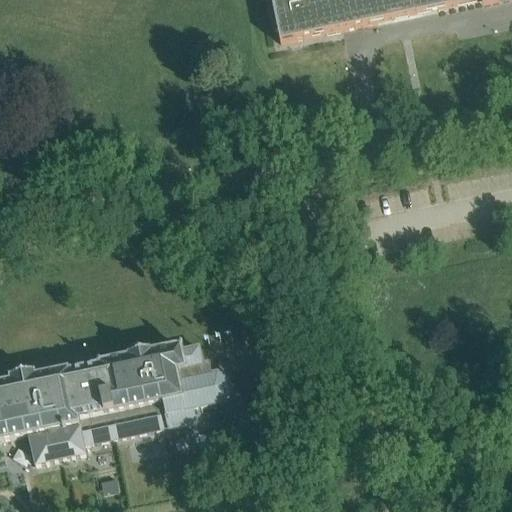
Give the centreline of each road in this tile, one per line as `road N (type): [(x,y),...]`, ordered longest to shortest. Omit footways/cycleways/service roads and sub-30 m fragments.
road 1 (residential): [(412,472),(337,373),(315,301),(295,165)]
road 2 (unclassified): [(0,227),(295,165)]
road 3 (unclassified): [(295,165),(511,122)]
